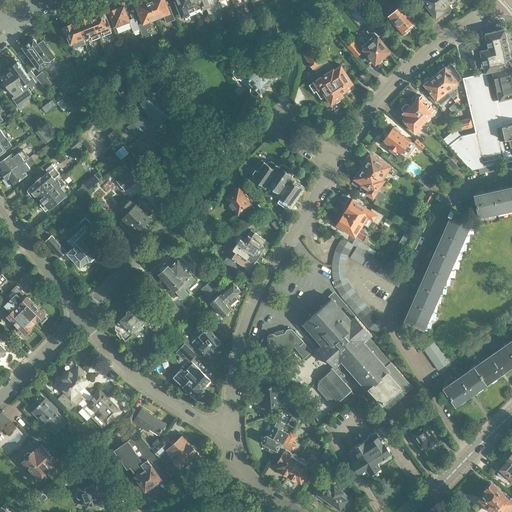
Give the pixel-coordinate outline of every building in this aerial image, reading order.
[(149,20),(156,17),(149,0),(147,0),(136,5),(143,22),(138,24),(143,36),(148,34),(145,28),(151,26),(149,20)] [(164,0),(149,0),(156,17),(156,18),(164,15),(166,21),(173,18),(169,6),(167,6),(164,0)] [(188,10),(194,8),(190,0),(175,0),(178,4),(173,6),(177,17),(177,18),(181,17),(181,19),(191,15),(188,10)] [(190,0),(194,8),(199,6),(201,11),(206,9),(209,17),(217,14),(215,10),(215,9),(211,0),(190,0)] [(211,0),(215,9),(216,9),(220,7),(218,1),(221,0),(211,0)] [(318,6),(315,0),(309,0),(298,5),(302,14),(312,10),(312,8),(318,6)] [(410,34),(410,31),(408,30),(417,23),(402,4),(405,2),(403,0),(395,0),(400,6),(387,16),(403,34),(404,33),(406,35),(408,36),(410,34)] [(446,0),(422,0),(436,17),(444,11),(446,14),(449,13),(452,11),(452,7),(446,0)] [(116,28),(117,28),(130,23),(133,31),(140,29),(135,17),(129,20),(124,7),(117,9),(113,7),(110,8),(109,11),(115,26),(116,28)] [(317,30),(328,22),(320,10),(309,18),(317,30)] [(98,34),(100,38),(104,36),(112,33),(110,29),(111,29),(104,11),(91,16),(98,34)] [(298,12),(290,15),(294,23),(302,19),(298,12)] [(92,41),(100,38),(98,34),(91,16),(76,22),(83,40),(91,37),(92,41)] [(275,35),(288,32),(286,18),(272,21),(275,35)] [(83,40),(76,22),(64,26),(64,27),(61,28),(63,35),(67,34),(71,45),(83,40)] [(383,58),(390,52),(382,44),(385,41),(373,26),(368,30),(374,36),(361,47),(375,65),(377,63),(380,63),(382,61),(383,58)] [(477,51),(480,66),(483,65),(485,73),(511,66),(511,60),(505,29),(485,34),(488,49),(477,51)] [(183,48),(188,46),(185,37),(179,39),(183,48)] [(27,43),(22,47),(38,69),(49,61),(48,59),(53,56),(44,43),(39,46),(33,39),(32,40),(31,39),(27,42),(27,43)] [(353,41),(347,45),(359,61),(365,57),(353,41)] [(322,63),(312,48),(303,54),(309,63),(309,66),(310,68),(312,68),(319,78),(309,85),(314,92),(316,91),(320,99),(326,95),(331,104),(333,102),(337,103),(340,101),(341,97),(343,96),(326,70),(324,67),(329,64),(326,60),(322,63)] [(480,66),(477,51),(476,48),(467,51),(471,68),(480,66)] [(252,52),(245,59),(247,62),(254,55),(252,52)] [(17,61),(15,58),(8,63),(10,66),(8,67),(10,70),(9,71),(20,85),(26,81),(30,87),(38,81),(36,78),(31,71),(27,74),(18,61),(17,61)] [(265,59),(265,58),(262,61),(259,59),(252,67),(252,68),(248,72),(240,64),(239,65),(239,64),(236,64),(233,68),(233,71),(232,72),(233,73),(233,76),(237,79),(240,79),(241,80),(245,75),(251,81),(249,82),(253,86),(250,89),(250,90),(250,92),(254,95),(257,95),(257,96),(260,93),(270,83),(269,83),(276,75),(274,74),(277,71),(277,70),(277,68),(267,58),(265,59)] [(114,76),(123,72),(120,62),(114,64),(115,65),(111,67),(111,69),(112,69),(114,75),(114,76)] [(454,70),(450,65),(449,65),(446,67),(445,67),(444,66),(441,66),(438,69),(438,71),(439,72),(435,75),(449,93),(452,97),(456,102),(460,99),(456,95),(457,94),(453,89),(452,87),(458,82),(451,73),(454,71),(454,70)] [(331,67),(326,70),(343,96),(342,94),(346,92),(347,93),(355,88),(341,66),(333,70),(331,67)] [(474,127),(475,133),(511,123),(511,66),(485,73),(463,78),(469,106),(469,107),(470,110),(471,114),(472,117),(474,127)] [(0,71),(0,74),(2,77),(2,78),(15,96),(12,98),(18,106),(31,97),(30,96),(32,94),(28,88),(30,87),(26,81),(20,85),(9,71),(7,68),(4,68),(0,71)] [(40,75),(36,78),(45,89),(50,85),(40,75)] [(449,93),(435,75),(431,79),(429,77),(428,77),(424,80),(424,82),(425,83),(424,84),(437,100),(443,94),(445,96),(449,93)] [(117,91),(109,84),(94,102),(103,109),(105,107),(108,110),(118,97),(125,103),(131,96),(123,90),(121,93),(118,91),(117,91)] [(138,115),(127,127),(139,138),(138,140),(147,143),(146,144),(153,147),(162,120),(164,120),(174,108),(165,95),(150,90),(141,102),(149,115),(147,119),(138,115)] [(416,100),(411,105),(425,120),(435,111),(421,95),(420,97),(418,96),(415,98),(416,100)] [(65,102),(60,107),(64,111),(69,107),(65,102)] [(425,120),(411,105),(410,106),(408,103),(406,103),(402,107),(402,109),(404,111),(402,113),(406,117),(403,119),(415,132),(421,127),(420,125),(425,120)] [(114,143),(107,135),(103,131),(109,126),(102,117),(88,129),(105,149),(114,143)] [(474,127),(472,117),(453,122),(455,129),(457,131),(474,127)] [(492,165),(509,162),(511,160),(511,123),(475,133),(461,136),(449,146),(465,163),(470,169),(471,169),(476,169),(477,169),(477,168),(484,166),(492,165)] [(0,152),(4,150),(1,145),(11,138),(3,127),(0,128),(0,152)] [(421,151),(424,147),(425,146),(417,139),(413,143),(400,133),(401,131),(398,128),(396,130),(392,127),(383,140),(390,145),(389,147),(389,151),(392,153),(398,157),(401,153),(407,158),(416,146),(421,151)] [(443,139),(449,146),(461,136),(455,129),(443,139)] [(113,130),(107,135),(114,143),(105,149),(118,164),(125,158),(131,165),(133,167),(140,161),(113,130)] [(51,143),(55,140),(50,135),(46,138),(51,143)] [(80,135),(68,144),(74,151),(85,141),(80,135)] [(3,174),(31,155),(29,152),(22,158),(18,153),(14,156),(12,153),(0,161),(0,172),(1,172),(3,174)] [(362,167),(382,179),(387,172),(393,176),(397,170),(370,154),(366,160),(363,161),(360,164),(362,167)] [(31,155),(3,174),(5,177),(2,179),(7,186),(10,184),(11,185),(26,174),(25,171),(37,163),(31,155)] [(451,159),(446,163),(455,173),(460,168),(451,159)] [(256,180),(258,181),(262,185),(276,165),(269,160),(266,163),(262,160),(253,173),(256,180)] [(463,172),(470,169),(465,163),(460,168),(463,172)] [(62,176),(58,170),(52,164),(46,169),(48,172),(27,189),(27,192),(30,195),(32,195),(35,193),(35,194),(36,193),(41,199),(49,193),(47,191),(49,189),(46,185),(48,184),(47,183),(53,178),(58,177),(58,178),(60,177),(61,178),(62,176)] [(262,185),(265,186),(266,187),(268,185),(273,189),(288,167),(283,164),(281,164),(279,166),(276,165),(262,185)] [(133,167),(131,165),(115,180),(124,190),(140,175),(133,167)] [(288,167),(273,189),(279,192),(277,195),(281,198),(295,178),(292,176),(294,173),(293,171),(288,167)] [(384,180),(382,179),(362,167),(360,170),(357,170),(354,174),(356,177),(351,183),(381,202),(385,195),(377,190),(384,180)] [(425,173),(418,181),(430,189),(436,181),(425,173)] [(85,191),(98,180),(94,175),(81,186),(85,191)] [(66,184),(61,178),(60,177),(58,178),(58,177),(53,178),(47,183),(48,184),(46,185),(49,189),(47,191),(49,193),(41,199),(43,202),(40,204),(45,210),(70,190),(65,185),(66,184)] [(290,204),(302,188),(303,186),(301,184),(300,182),(295,178),(281,198),(290,204)] [(511,185),(474,194),(479,216),(511,208),(511,185)] [(242,216),(253,209),(251,205),(252,204),(239,187),(226,197),(226,198),(224,200),(227,204),(230,203),(238,214),(240,213),(242,216)] [(428,192),(422,189),(417,198),(423,202),(422,203),(428,207),(435,194),(429,191),(428,192)] [(150,218),(137,205),(131,199),(118,212),(123,217),(122,218),(124,219),(120,223),(130,234),(134,230),(136,232),(150,218)] [(344,212),(364,224),(368,226),(372,220),(378,223),(383,215),(372,208),(371,210),(352,199),(348,206),(346,206),(344,209),(345,210),(344,212)] [(270,209),(263,214),(259,217),(262,221),(268,217),(271,221),(276,217),(270,209)] [(422,329),(423,329),(427,330),(428,321),(431,321),(432,312),(435,312),(436,304),(438,304),(440,295),(442,295),(443,286),(446,287),(447,278),(450,278),(451,269),(454,269),(455,260),(458,261),(459,251),(461,252),(462,243),(465,243),(466,234),(469,234),(470,225),(459,220),(461,214),(456,212),(456,210),(454,209),(453,212),(449,210),(447,215),(450,217),(402,326),(414,331),(416,326),(419,328),(418,329),(421,330),(422,329)] [(340,218),(336,225),(356,237),(352,244),(353,245),(356,247),(357,245),(374,255),(376,251),(368,246),(369,245),(364,242),(367,236),(359,231),(364,224),(344,212),(343,213),(341,213),(339,216),(340,218)] [(67,253),(80,267),(86,261),(87,261),(90,261),(94,257),(94,254),(82,240),(97,227),(87,216),(64,237),(73,247),(67,253)] [(414,229),(418,224),(409,218),(405,223),(414,229)] [(265,239),(255,232),(251,237),(248,235),(245,240),(238,235),(234,240),(234,242),(237,244),(257,258),(261,253),(262,254),(266,249),(265,248),(265,247),(262,244),(265,239)] [(59,256),(65,250),(51,235),(45,241),(59,256)] [(338,245),(350,250),(353,245),(352,244),(342,238),(338,245)] [(257,258),(237,244),(224,262),(234,270),(237,268),(246,274),(257,258)] [(335,251),(348,256),(350,250),(338,245),(335,251)] [(356,260),(363,249),(358,246),(351,257),(356,260)] [(361,263),(368,252),(363,249),(356,260),(361,263)] [(333,258),(346,260),(348,256),(335,251),(334,255),(333,258)] [(367,267),(373,256),(368,252),(361,263),(367,267)] [(372,270),(379,259),(373,256),(367,267),(372,270)] [(186,264),(181,258),(178,260),(170,267),(168,266),(165,263),(157,270),(160,273),(159,274),(174,290),(182,299),(188,294),(184,289),(195,279),(183,266),(186,264)] [(377,273),(384,262),(379,259),(372,270),(377,273)] [(382,276),(389,265),(384,262),(377,273),(382,276)] [(332,274),(346,271),(346,265),(332,265),(332,274)] [(387,279),(394,268),(389,265),(382,276),(387,279)] [(393,282),(400,271),(394,268),(387,279),(393,282)] [(334,281),(347,277),(346,271),(332,274),(334,281)] [(399,286),(405,274),(400,271),(393,282),(399,286)] [(337,289),(349,283),(347,277),(334,281),(337,289)] [(215,292),(215,293),(219,290),(211,280),(200,289),(208,299),(209,298),(215,292)] [(218,296),(215,293),(215,292),(209,298),(212,301),(211,302),(218,309),(215,312),(219,317),(222,315),(223,315),(229,309),(225,304),(228,302),(231,305),(237,299),(234,296),(240,291),(233,283),(218,296)] [(342,296),(352,288),(349,283),(337,289),(342,296)] [(24,301),(19,296),(22,292),(15,284),(5,294),(10,299),(34,324),(38,320),(42,323),(47,318),(43,314),(44,314),(28,297),(24,301)] [(346,301),(356,293),(352,288),(342,296),(346,301)] [(349,306),(359,297),(356,293),(346,301),(349,306)] [(353,310),(363,302),(359,297),(349,306),(353,310)] [(34,324),(10,299),(0,308),(0,316),(4,320),(8,317),(18,326),(14,330),(20,336),(23,332),(24,333),(34,324)] [(170,317),(179,310),(171,299),(162,306),(170,317)] [(351,320),(332,299),(304,323),(322,345),(318,348),(334,367),(330,370),(320,380),(320,381),(319,383),(318,389),(330,403),(350,402),(350,401),(354,405),(359,401),(355,397),(355,396),(344,384),(350,379),(366,398),(369,398),(370,398),(378,407),(383,403),(388,408),(412,387),(368,337),(371,334),(355,316),(351,320)] [(357,315),(367,307),(363,302),(353,310),(357,315)] [(139,311),(134,306),(131,307),(127,310),(127,314),(120,319),(121,320),(115,325),(115,329),(117,332),(116,333),(120,338),(122,337),(125,341),(132,335),(133,336),(143,327),(140,325),(149,316),(142,308),(139,311)] [(213,317),(205,307),(200,311),(208,321),(213,317)] [(361,320),(371,311),(367,307),(357,315),(361,320)] [(168,330),(174,326),(162,310),(157,314),(168,330)] [(365,324),(375,316),(371,311),(361,320),(365,324)] [(207,358),(213,352),(210,349),(219,341),(208,328),(211,325),(203,315),(198,319),(206,329),(192,342),(204,355),(204,354),(207,358)] [(369,329),(379,321),(375,316),(365,324),(369,329)] [(379,321),(369,329),(372,333),(382,325),(379,321)] [(174,326),(168,330),(160,336),(171,349),(184,339),(174,326)] [(294,347),(303,358),(311,351),(300,338),(301,337),(295,331),(294,332),(293,330),(290,329),(288,329),(286,331),(284,330),(275,333),(273,334),(271,334),(269,334),(267,337),(267,339),(268,342),(269,342),(266,348),(265,347),(261,354),(271,359),(275,351),(280,354),(285,357),(288,352),(290,350),(294,347)] [(183,342),(184,343),(191,350),(194,347),(187,340),(183,342)] [(428,355),(439,347),(436,342),(424,350),(428,355)] [(196,354),(191,350),(184,343),(178,349),(183,354),(190,361),(196,354)] [(0,363),(9,354),(0,345),(0,363)] [(487,384),(511,366),(511,353),(506,345),(475,367),(487,384)] [(431,360),(442,353),(439,347),(428,355),(431,360)] [(435,365),(446,358),(442,353),(431,360),(435,365)] [(209,378),(201,370),(205,365),(197,358),(184,372),(181,369),(173,377),(194,396),(195,396),(200,397),(203,393),(202,390),(205,386),(207,388),(212,382),(209,379),(209,378)] [(446,358),(435,365),(438,370),(449,363),(446,358)] [(65,380),(58,387),(68,397),(65,400),(65,399),(63,401),(63,402),(70,409),(83,396),(79,392),(89,382),(83,376),(85,374),(78,367),(71,374),(69,372),(63,378),(65,380)] [(456,406),(487,384),(475,367),(444,388),(456,406)] [(263,407),(285,405),(285,396),(279,396),(279,385),(261,386),(263,407)] [(108,423),(120,411),(109,400),(109,399),(103,393),(97,399),(97,398),(89,405),(108,423)] [(50,430),(62,418),(51,407),(52,406),(45,399),(39,405),(39,404),(32,412),(50,430)] [(296,417),(302,415),(298,405),(291,408),(296,417)] [(124,418),(131,423),(134,418),(135,419),(133,421),(147,431),(149,428),(158,434),(165,425),(142,410),(139,413),(131,408),(124,418)] [(420,413),(413,418),(417,423),(409,428),(424,450),(437,441),(430,430),(431,429),(427,424),(430,419),(420,413)] [(292,427),(297,420),(292,417),(287,424),(292,427)] [(3,428),(9,434),(15,428),(9,422),(3,428)] [(282,444),(289,434),(281,430),(284,425),(276,422),(274,427),(273,426),(268,436),(267,436),(264,436),(262,441),(263,444),(270,448),(268,451),(274,454),(276,450),(278,451),(282,444)] [(286,450),(275,468),(281,472),(281,474),(287,477),(298,458),(291,454),(296,446),(292,443),(297,435),(290,431),(289,434),(281,447),(286,450)] [(173,444),(165,435),(151,448),(165,463),(171,457),(180,467),(189,459),(191,462),(194,462),(198,457),(198,456),(196,453),(197,452),(196,451),(197,448),(194,444),(191,445),(190,444),(189,445),(182,436),(173,444)] [(133,478),(132,479),(132,480),(132,481),(132,482),(133,483),(134,484),(135,484),(136,485),(137,485),(138,484),(140,483),(145,490),(161,480),(148,461),(150,459),(156,465),(161,460),(140,437),(134,440),(131,437),(113,449),(126,468),(129,466),(135,475),(135,476),(133,478)] [(390,453),(380,438),(378,437),(371,442),(370,444),(367,446),(363,441),(353,448),(358,455),(351,459),(360,473),(366,468),(369,473),(371,472),(372,473),(375,474),(379,472),(379,470),(378,468),(379,467),(376,462),(390,453)] [(53,477),(62,468),(82,450),(75,442),(55,460),(41,445),(31,454),(29,453),(26,453),(24,455),(23,458),(25,460),(23,462),(31,470),(27,473),(27,476),(31,480),(33,480),(37,477),(43,482),(51,474),(53,477)] [(339,463),(328,446),(319,460),(326,471),(339,463)] [(91,462),(97,458),(91,448),(85,452),(86,453),(80,457),(84,462),(89,459),(91,462)] [(511,453),(507,459),(508,461),(500,469),(501,469),(498,473),(498,474),(503,479),(504,479),(507,475),(511,479),(511,453)] [(298,458),(287,477),(292,480),(295,480),(301,483),(316,458),(310,455),(306,462),(298,458)] [(100,487),(107,484),(103,472),(95,475),(96,479),(90,481),(91,484),(79,488),(80,490),(77,491),(75,493),(75,495),(76,498),(78,500),(80,500),(83,499),(86,508),(105,500),(100,487)] [(115,484),(111,473),(105,475),(109,486),(115,484)] [(321,498),(339,510),(339,511),(340,511),(341,511),(342,511),(343,511),(343,510),(344,510),(344,509),(344,508),(344,507),(344,506),(343,506),(342,505),(346,499),(343,497),(345,494),(333,486),(331,489),(321,482),(315,491),(321,495),(321,498)] [(511,511),(511,499),(510,498),(508,500),(494,485),(481,498),(494,511),(511,511)] [(21,508),(33,497),(28,492),(21,498),(18,494),(13,498),(21,508)]
